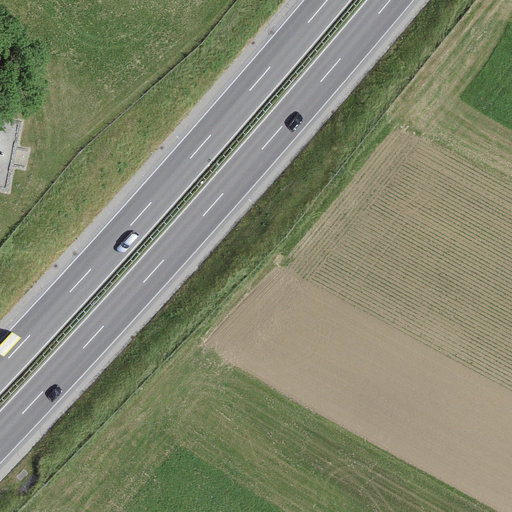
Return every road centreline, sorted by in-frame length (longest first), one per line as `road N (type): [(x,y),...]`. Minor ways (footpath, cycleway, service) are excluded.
road 1 (motorway): [(0,431),(387,0)]
road 2 (motorway): [(323,0),(0,360)]
